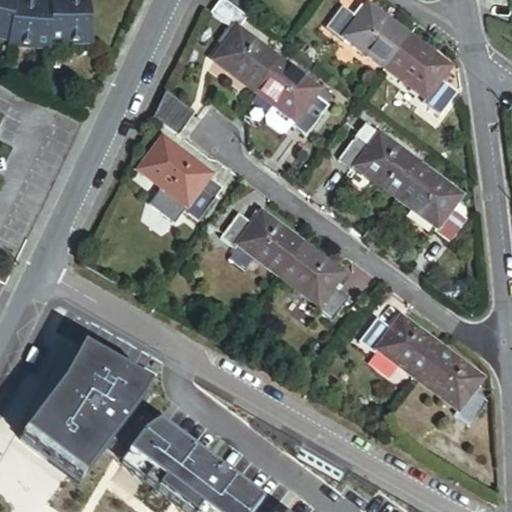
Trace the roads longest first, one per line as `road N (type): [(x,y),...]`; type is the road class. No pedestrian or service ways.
road 1 (residential): [(472,511),(39,276)]
road 2 (residential): [(218,132),(238,160),(466,333),(508,338)]
road 3 (residential): [(39,276),(172,0)]
road 4 (residential): [(476,54),(508,338)]
